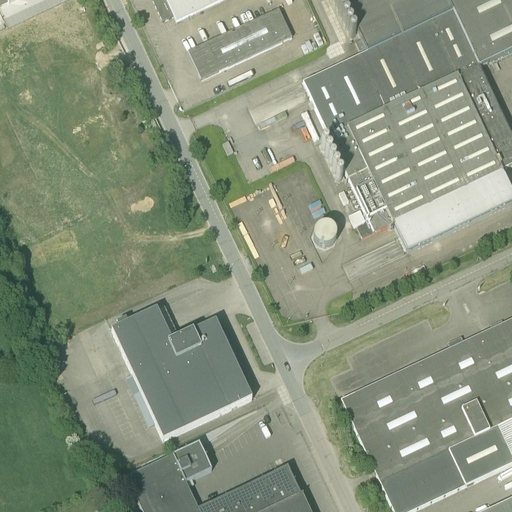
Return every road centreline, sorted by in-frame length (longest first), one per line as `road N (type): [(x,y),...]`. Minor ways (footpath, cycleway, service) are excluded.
road 1 (unclassified): [(282,364),(111,0)]
road 2 (unknown): [(225,111),(248,148),(300,157),(328,191),(346,256),(312,284),(326,344)]
road 3 (unclassified): [(282,364),(511,257)]
road 4 (unknown): [(225,111),(324,66),(329,44),(311,0)]
road 5 (unclassified): [(351,511),(282,364)]
